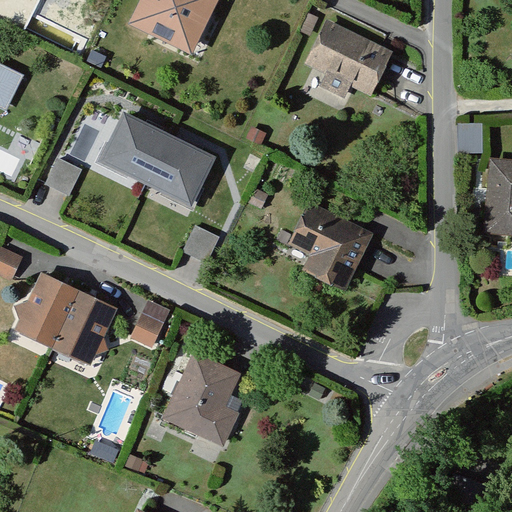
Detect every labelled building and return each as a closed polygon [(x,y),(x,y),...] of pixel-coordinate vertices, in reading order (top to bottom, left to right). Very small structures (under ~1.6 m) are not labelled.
[(219,0),(140,0),(128,25),(192,55),(219,0)] [(395,51),(326,20),(305,66),(327,76),(322,87),(346,98),(351,88),(374,98),(395,51)] [(220,154),(125,109),(98,165),(194,210),(220,154)] [(484,147),(486,119),(464,118),(463,146),(484,147)] [(511,157),(488,156),(482,233),(511,235),(511,157)] [(374,232),(307,203),(287,248),(320,262),(313,278),(347,293),(374,232)] [(14,331),(91,367),(119,308),(42,271),(14,331)] [(133,334),(157,344),(173,305),(149,296),(133,334)] [(188,354),(160,419),(224,445),(251,380),(188,354)]
